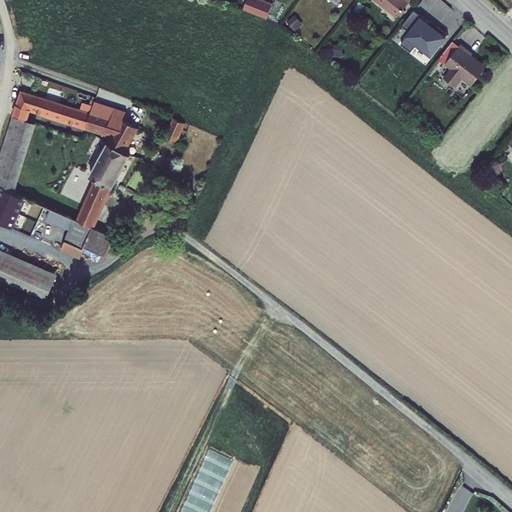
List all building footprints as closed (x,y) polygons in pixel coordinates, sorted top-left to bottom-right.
[(247,0),(242,0),(239,8),(272,20),(276,11),(279,12),(286,0),(275,0),(273,5),(275,6),(272,10),(247,0)] [(404,0),(383,0),(397,11),(404,0)] [(404,39),(436,53),(448,27),(411,12),(406,24),(410,26),(404,39)] [(471,51),(460,41),(444,61),(450,66),(443,75),(454,83),(461,74),(471,82),(485,64),(470,52),(471,51)] [(20,88),(0,149),(0,182),(4,185),(29,107),(113,133),(110,140),(107,139),(89,172),(95,174),(77,217),(92,224),(107,190),(132,152),(126,149),(139,125),(120,116),(118,119),(90,108),(88,111),(20,88)] [(175,113),(168,131),(186,139),(194,121),(175,113)] [(0,223),(11,228),(24,199),(0,189),(0,190),(0,223)] [(56,272),(0,244),(0,277),(45,299),(56,272)]
